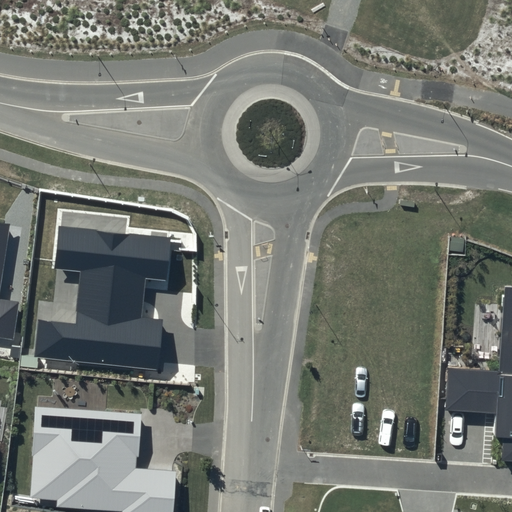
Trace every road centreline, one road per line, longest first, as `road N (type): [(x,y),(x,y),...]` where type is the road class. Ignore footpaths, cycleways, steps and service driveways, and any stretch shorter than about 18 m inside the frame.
road 1 (residential): [(261,195),(246,465)]
road 2 (residential): [(246,465),(511,477)]
road 3 (residential): [(202,127),(216,89),(251,66),(271,64),(291,68),(323,94),(334,134)]
road 4 (residential): [(0,100),(202,127)]
road 5 (residential): [(334,134),(463,144),(511,158)]
